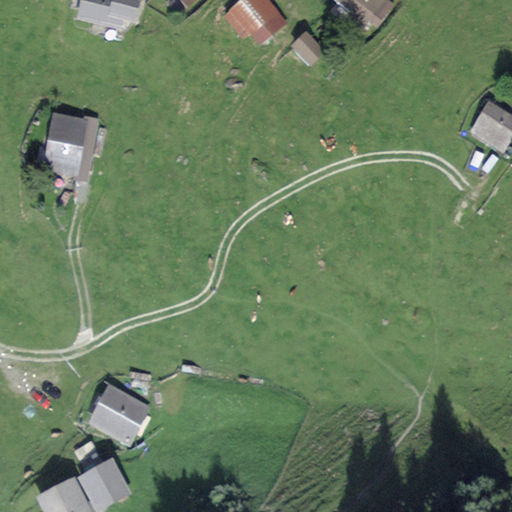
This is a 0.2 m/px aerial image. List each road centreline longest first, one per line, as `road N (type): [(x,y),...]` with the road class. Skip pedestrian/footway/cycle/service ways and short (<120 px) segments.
road 1 (track): [(0,351),(65,355),(199,301),(242,221),(351,161),(423,156),(449,170),(467,193),(460,222)]
road 2 (track): [(79,350),(86,307),(73,243),(81,199)]
